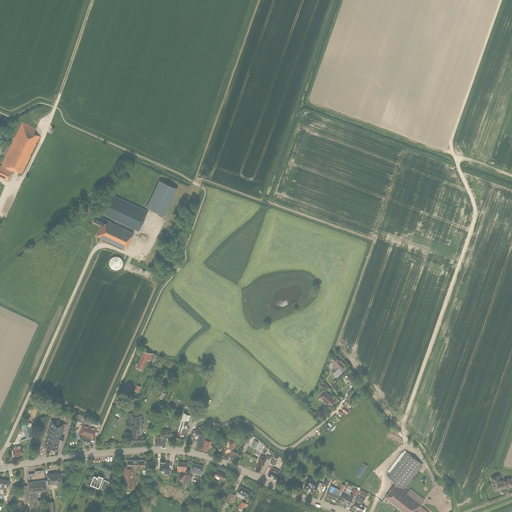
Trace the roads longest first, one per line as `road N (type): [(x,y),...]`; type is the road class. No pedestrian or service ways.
road 1 (track): [(500,0),(450,141),(473,221),(398,451)]
road 2 (tertiary): [(92,454),(204,455),(343,511)]
